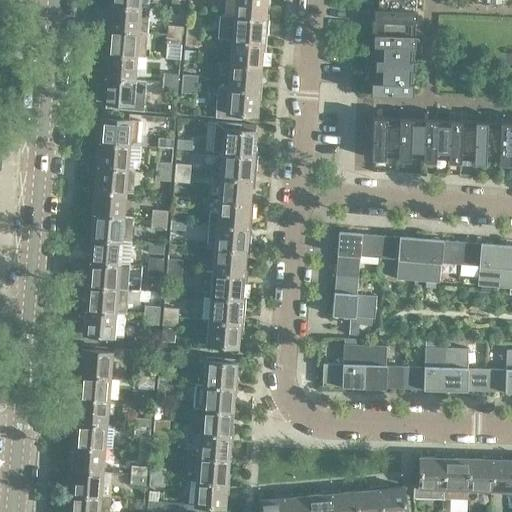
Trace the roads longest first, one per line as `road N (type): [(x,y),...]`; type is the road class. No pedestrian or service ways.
road 1 (residential): [(295,195),(287,391),(300,412),(324,425),(511,429)]
road 2 (unclassified): [(26,330),(52,4)]
road 3 (residential): [(511,207),(295,195)]
road 4 (residential): [(312,0),(295,195)]
road 5 (unclassified): [(11,511),(26,330)]
